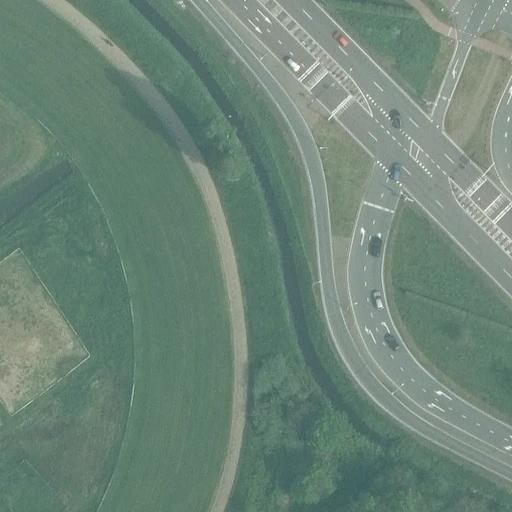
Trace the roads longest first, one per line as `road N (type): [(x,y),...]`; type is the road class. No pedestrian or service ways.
road 1 (primary): [(195,0),(273,89),(306,142),(331,306),(362,375),(406,419),(511,475)]
road 2 (primary): [(511,440),(431,398),(377,334),(366,262),(393,157)]
road 3 (primary): [(234,0),(393,157)]
road 4 (tertiary): [(484,2),(432,143)]
road 5 (primary): [(393,103),(288,0)]
